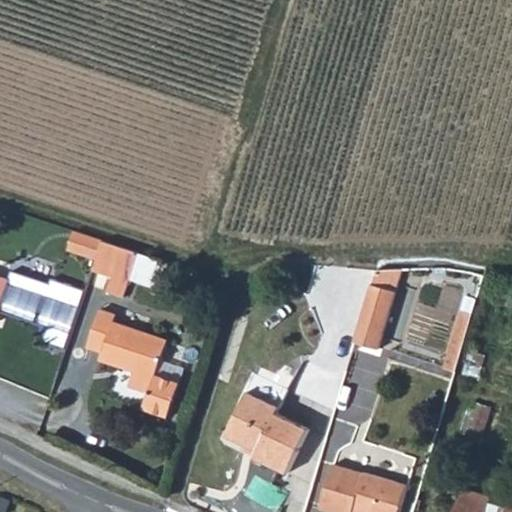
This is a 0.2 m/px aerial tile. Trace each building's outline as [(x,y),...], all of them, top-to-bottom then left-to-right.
[(104,244),(94,273),(113,279),(109,292),(125,296),(138,255),(104,244)] [(10,270),(7,281),(0,301),(0,306),(46,322),(40,340),(63,347),(82,289),(49,278),(48,282),(10,270)] [(372,291),(354,348),(378,355),(396,298),(372,291)] [(108,321),(111,313),(94,308),(81,347),(97,352),(95,359),(128,370),(123,386),(144,393),(138,408),(162,416),(173,382),(151,374),(162,339),(108,321)] [(246,397),(227,441),(257,456),(254,462),(287,478),(308,435),(275,419),(279,412),(246,397)] [(466,440),(483,444),(492,406),(474,402),(466,440)] [(371,474),(370,476),(335,466),(323,509),(335,511),(401,511),(409,487),(371,474)] [(484,511),(486,508),(456,499),(452,511),(511,511),(501,509),(500,511),(484,511)]
